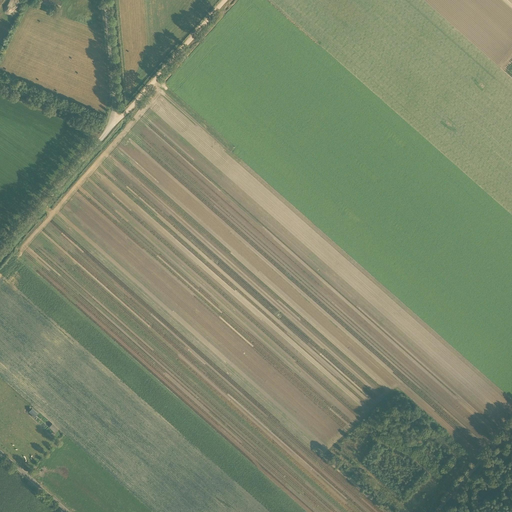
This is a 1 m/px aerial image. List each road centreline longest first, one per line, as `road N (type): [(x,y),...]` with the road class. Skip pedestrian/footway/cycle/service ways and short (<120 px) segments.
road 1 (unclassified): [(0,255),(115,121),(104,0)]
road 2 (track): [(222,0),(115,121)]
